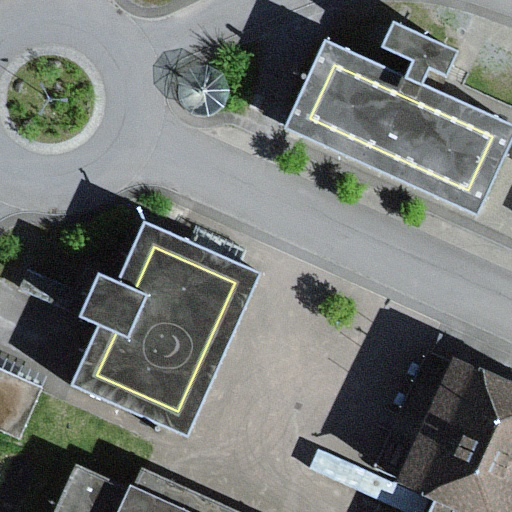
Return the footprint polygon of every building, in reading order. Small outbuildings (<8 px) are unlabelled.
[(281,138),(473,225),(511,139),(511,135),(415,91),(421,76),(438,84),(450,58),(384,28),(373,54),(406,69),(398,86),(321,51),(281,138)] [(70,393),(182,444),(257,281),(138,227),(108,291),(90,283),(71,325),(96,336),(70,393)] [(378,486),(434,511),(511,511),(511,395),(437,360),(378,486)] [(0,437),(23,447),(43,399),(0,381),(0,437)] [(170,511),(124,491),(121,497),(77,477),(60,511),(170,511)]
